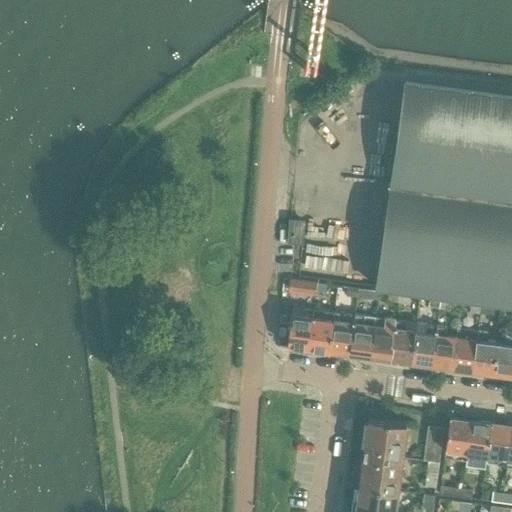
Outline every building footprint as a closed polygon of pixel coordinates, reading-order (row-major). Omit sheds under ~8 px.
[(511,96),(404,82),(375,286),(511,304),(511,96)] [(290,220),(288,241),(302,243),(304,221),(290,220)] [(315,295),(315,291),(316,282),(291,279),(289,291),(315,295)] [(328,284),(316,282),(315,291),(326,293),(328,284)] [(346,296),(356,297),(358,288),(347,287),(346,296)] [(358,288),(356,297),(377,300),(378,291),(358,288)] [(387,301),(398,303),(399,294),(388,292),(387,301)] [(399,294),(398,303),(409,304),(410,295),(399,294)] [(428,307),(439,308),(440,299),(429,298),(428,307)] [(440,299),(439,308),(449,309),(451,301),(440,299)] [(470,312),(480,313),(481,305),(471,303),(470,312)] [(481,305),(480,313),(491,315),(492,306),(481,305)] [(302,348),(307,349),(313,309),(292,306),(287,346),(302,348)] [(313,350),(328,351),(333,312),(313,309),(307,349),(313,350)] [(343,354),(349,355),(354,315),(333,312),(328,351),(343,354)] [(354,355),(369,357),(375,317),(354,315),(349,355),(354,355)] [(384,359),(391,360),(396,320),(375,317),(369,357),(384,359)] [(411,362),(416,323),(396,320),(391,360),(395,361),(395,360),(411,362)] [(431,366),(436,326),(416,323),(411,362),(425,364),(425,365),(431,366)] [(437,366),(452,368),(456,336),(446,334),(446,327),(436,326),(431,366),(437,366)] [(467,370),(472,371),(477,331),(468,330),(467,337),(456,336),(452,368),(467,370)] [(478,371),(493,374),(497,341),(488,340),(487,332),(477,331),(472,371),(478,372),(478,371)] [(508,376),(511,376),(511,335),(509,335),(507,342),(497,341),(493,374),(508,376)] [(465,460),(470,419),(465,418),(465,419),(450,417),(444,458),(465,461),(465,460)] [(364,457),(360,485),(397,490),(406,423),(369,418),(365,448),(364,448),(365,448),(364,456),(363,456),(364,457)] [(477,453),(486,455),(490,422),(476,420),(470,419),(465,460),(475,461),(477,453)] [(506,424),(490,422),(486,455),(485,463),(506,465),(511,425),(506,424)] [(425,486),(435,488),(443,428),(428,426),(423,460),(428,461),(425,486)] [(393,511),(397,490),(360,485),(355,511),(393,511)] [(439,494),(460,497),(462,488),(440,485),(439,494)] [(462,488),(460,497),(471,499),(472,489),(462,488)] [(491,501),(502,503),(503,494),(493,493),(491,501)] [(431,511),(434,495),(423,494),(422,502),(421,511),(431,511)] [(502,503),(511,503),(511,495),(503,494),(502,503)] [(448,510),(459,511),(460,502),(449,500),(448,510)] [(460,502),(459,511),(464,511),(469,511),(471,503),(460,502)]
